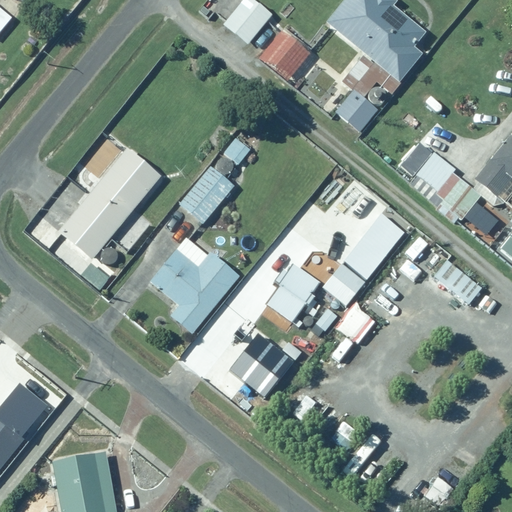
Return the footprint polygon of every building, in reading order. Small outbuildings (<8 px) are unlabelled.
[(250,0),(244,0),(224,25),(249,46),(272,17),(250,0)] [(363,54),(402,83),(423,56),(413,49),(425,34),(382,0),(346,0),(327,25),(363,54)] [(288,85),(314,53),(284,29),(258,61),(288,85)] [(402,83),(363,54),(340,82),(352,92),(334,115),(360,135),(402,83)] [(511,133),(474,179),(497,198),(511,181),(511,133)] [(99,137),(66,177),(83,190),(115,151),(99,137)] [(129,147),(123,155),(58,235),(93,264),(164,175),(129,147)] [(433,155),(416,177),(437,193),(434,197),(441,202),(435,210),(458,227),(481,197),(451,174),(453,171),(433,155)] [(304,165),(294,177),(309,189),(319,178),(304,165)] [(211,168),(179,205),(203,225),(234,188),(211,168)] [(187,239),(150,284),(179,308),(170,318),(192,336),(240,278),(211,254),(208,257),(187,239)] [(411,248),(403,260),(419,272),(427,260),(411,248)] [(445,263),(432,278),(470,308),(482,292),(445,263)] [(110,280),(91,265),(81,279),(100,294),(110,280)] [(279,286),(265,306),(292,325),(321,285),(294,265),(286,275),(282,272),(274,283),(279,286)] [(342,265),(323,290),(347,309),(366,284),(342,265)] [(489,289),(478,306),(490,313),(500,296),(489,289)] [(403,395),(420,408),(455,364),(438,350),(403,395)] [(114,511),(107,456),(53,464),(59,511),(114,511)]
